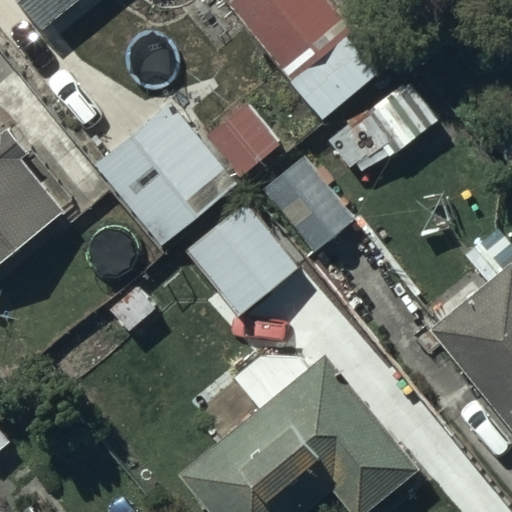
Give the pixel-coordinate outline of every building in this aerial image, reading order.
[(10,0),(39,34),(80,0),(10,0)] [(197,0),(187,9),(220,48),(241,30),(321,126),(380,77),(353,45),(358,41),(324,0),(237,0),(228,8),(221,0),(197,0)] [(327,142),(336,155),(328,162),(339,177),(348,170),(350,173),(357,168),(364,177),(388,159),(390,162),(433,130),(442,142),(455,133),(414,77),(327,142)] [(250,105),(206,140),(241,183),(284,148),(250,105)] [(238,186),(170,107),(96,171),(164,250),(238,186)] [(511,121),(487,142),(511,172),(511,121)] [(0,269),(64,219),(21,165),(27,160),(7,135),(1,140),(0,139),(0,269)] [(303,160),(262,194),(316,257),(356,222),(303,160)] [(185,249),(237,320),(299,273),(247,203),(185,249)] [(511,270),(430,335),(511,437),(511,270)] [(345,511),(373,511),(419,474),(324,360),(309,372),(282,341),(232,382),(258,412),(178,479),(205,511),(311,511),(331,495),(345,511)]
